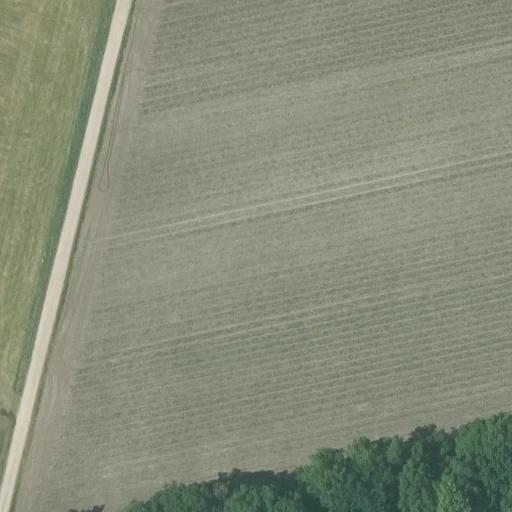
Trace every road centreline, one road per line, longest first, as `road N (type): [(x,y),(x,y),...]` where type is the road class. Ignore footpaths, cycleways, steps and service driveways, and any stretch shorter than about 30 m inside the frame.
road 1 (unclassified): [(0,511),(120,0)]
road 2 (unclassified): [(279,511),(511,456)]
